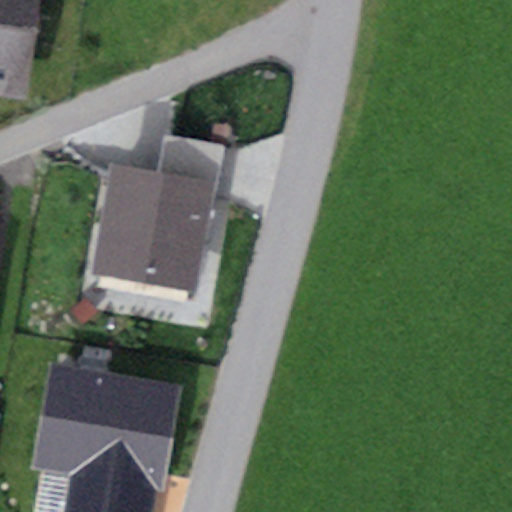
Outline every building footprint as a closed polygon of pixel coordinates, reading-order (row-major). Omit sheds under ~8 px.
[(37,0),(0,0),(0,96),(25,100),(37,0)] [(167,137),(159,176),(211,186),(220,188),(228,150),(167,137)] [(159,176),(114,169),(94,273),(191,291),(211,186),(159,176)] [(85,296),(70,309),(82,323),(98,311),(85,296)] [(171,404),(37,370),(13,462),(47,470),(36,511),(124,511),(127,501),(145,506),(171,404)]
